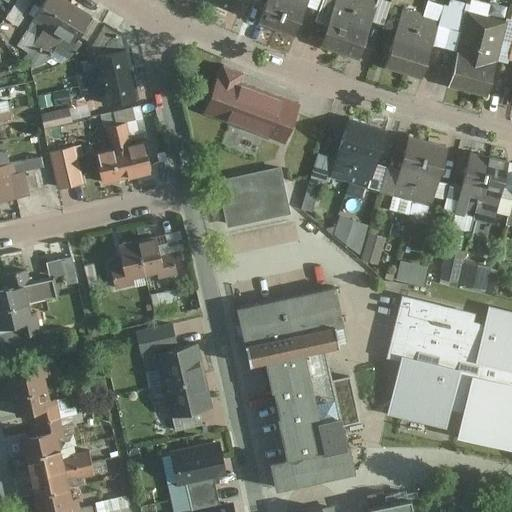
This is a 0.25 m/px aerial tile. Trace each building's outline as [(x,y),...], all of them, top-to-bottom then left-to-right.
[(90,16),(62,0),(44,0),(31,22),(42,28),(32,45),(50,57),(54,51),(67,60),(80,44),(75,41),(90,16)] [(237,0),(216,0),(215,4),(233,11),(237,0)] [(288,0),(268,0),(260,22),(277,29),(288,0)] [(307,0),(288,0),(277,29),(294,35),(307,0)] [(336,0),(320,45),(340,52),(358,0),(336,0)] [(379,2),(374,0),(358,0),(340,52),(358,58),(379,2)] [(422,14),(404,8),(385,66),(404,72),(422,14)] [(468,13),(448,86),(470,92),(489,18),(468,13)] [(441,20),(422,14),(404,72),(423,78),(441,20)] [(509,24),(489,18),(470,92),(490,97),(509,24)] [(138,99),(124,37),(103,24),(84,54),(86,64),(93,63),(95,72),(76,76),(81,97),(99,93),(103,107),(138,99)] [(286,140),(299,101),(240,80),(243,71),(221,64),(204,112),(286,140)] [(68,108),(39,110),(41,124),(69,121),(68,108)] [(350,182),(369,121),(350,115),(331,176),(350,182)] [(369,121),(350,182),(368,188),(387,126),(369,121)] [(111,150),(94,154),(102,187),(153,175),(145,142),(131,146),(126,125),(106,128),(111,150)] [(413,200),(431,138),(411,132),(394,194),(413,200)] [(431,138),(413,200),(431,205),(448,143),(431,138)] [(75,149),(49,155),(56,190),(82,185),(75,149)] [(476,218),(493,155),(474,150),(457,212),(476,218)] [(511,160),(493,155),(476,218),(494,222),(511,160)] [(0,203),(28,197),(25,174),(16,175),(14,164),(0,166),(0,203)] [(216,178),(226,225),(291,211),(281,164),(216,178)] [(313,209),(322,178),(311,176),(303,206),(313,209)] [(367,222),(340,214),(334,234),(359,252),(367,222)] [(155,231),(118,241),(122,261),(110,263),(115,287),(134,283),(132,275),(157,270),(158,277),(177,272),(172,249),(160,252),(155,231)] [(385,235),(369,231),(363,256),(378,260),(385,235)] [(458,279),(466,248),(449,244),(442,275),(458,279)] [(4,284),(0,284),(0,323),(14,320),(18,336),(41,331),(36,310),(30,311),(28,301),(57,295),(53,275),(63,273),(66,282),(78,280),(72,253),(46,259),(49,275),(29,279),(27,268),(2,273),(4,284)] [(423,285),(428,264),(400,257),(395,278),(423,285)] [(492,266),(466,260),(461,279),(487,285),(492,266)] [(251,361),(268,357),(305,349),(340,341),(336,323),(344,321),(335,284),(238,305),(251,361)] [(152,293),(157,316),(182,310),(176,287),(152,293)] [(387,354),(401,358),(403,350),(474,367),(473,369),(478,370),(480,360),(475,359),(484,321),(474,318),(476,309),(402,291),(387,354)] [(511,308),(489,303),(484,321),(475,359),(480,360),(478,370),(511,378),(511,308)] [(154,350),(162,382),(205,372),(197,341),(177,344),(172,323),(137,331),(142,353),(154,350)] [(307,360),(305,349),(268,357),(289,453),(271,457),(278,485),(353,469),(328,355),(307,360)] [(474,367),(403,350),(401,358),(388,410),(447,425),(452,406),(463,409),(473,369),(474,367)] [(25,369),(6,374),(15,414),(34,409),(39,431),(20,436),(36,511),(44,511),(56,509),(56,511),(81,511),(77,496),(72,497),(67,475),(94,469),(89,450),(62,456),(58,436),(65,435),(55,395),(50,397),(44,375),(51,374),(46,353),(23,357),(25,369)] [(511,378),(478,370),(473,369),(463,409),(458,433),(511,446),(511,378)] [(205,372),(162,382),(170,416),(213,405),(205,372)] [(219,439),(169,450),(177,485),(174,486),(177,499),(216,490),(213,476),(227,473),(219,439)] [(216,490),(177,499),(179,510),(183,510),(183,511),(235,511),(233,500),(219,503),(216,490)] [(302,511),(410,511),(408,500),(367,509),(367,511),(321,511),(321,508),(303,511),(302,511)]
